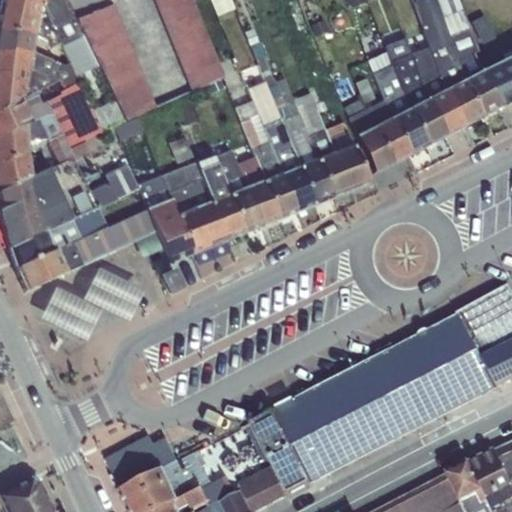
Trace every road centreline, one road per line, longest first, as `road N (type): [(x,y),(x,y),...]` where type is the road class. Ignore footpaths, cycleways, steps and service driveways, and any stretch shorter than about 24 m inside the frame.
road 1 (residential): [(370,228),(140,340),(120,364),(116,401)]
road 2 (residential): [(116,401),(145,415),(174,412),(394,299)]
road 3 (residential): [(326,511),(511,417)]
road 4 (tertiary): [(0,317),(53,430)]
